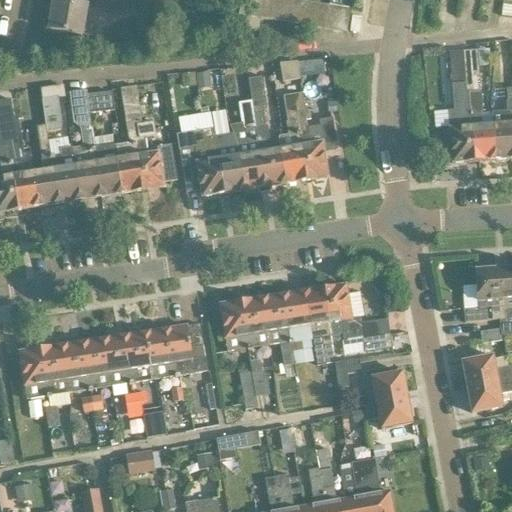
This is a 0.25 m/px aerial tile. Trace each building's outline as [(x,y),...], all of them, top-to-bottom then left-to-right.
[(124,0),(95,0),(94,10),(121,15),(123,7),(124,0)] [(141,11),(143,3),(127,0),(124,0),(123,7),(141,11)] [(241,0),(239,17),(250,19),(253,0),(241,0)] [(264,0),(261,20),(271,22),(275,0),(264,0)] [(304,28),(308,4),(286,0),(282,24),(304,28)] [(88,8),(73,5),(53,2),(48,31),(83,37),(88,8)] [(325,31),(329,8),(308,4),(304,28),(325,31)] [(329,8),(325,31),(347,35),(351,11),(329,8)] [(134,31),(123,32),(124,44),(135,43),(134,31)] [(494,162),(491,127),(483,127),(480,93),(474,93),(472,78),(479,77),(477,52),(462,53),(465,96),(467,96),(468,114),(469,114),(473,164),(494,162)] [(452,165),(473,164),(469,114),(468,114),(467,96),(465,96),(462,53),(449,54),(454,112),(447,112),(449,130),(452,165)] [(303,78),(328,73),(326,60),(301,64),(303,78)] [(297,63),(280,65),(283,83),(300,80),(297,63)] [(208,74),(196,75),(197,90),(209,89),(208,74)] [(286,186),(280,151),(271,152),(267,128),(265,128),(263,114),(267,109),(262,79),(248,81),(252,103),(251,103),(255,130),(256,130),(258,141),(257,141),(265,189),(286,186)] [(130,145),(114,148),(122,196),(143,193),(135,145),(139,145),(138,137),(136,126),(142,125),(136,88),(121,90),(130,145)] [(91,126),(89,115),(87,97),(86,93),(70,95),(74,125),(78,128),(84,127),(91,126)] [(87,97),(89,115),(114,111),(112,94),(87,97)] [(305,113),(302,94),(284,96),(285,110),(287,124),(286,124),(288,137),(279,138),(281,151),(280,151),(286,186),(307,183),(296,118),(305,117),(305,113)] [(46,127),(47,134),(61,131),(62,124),(58,99),(42,101),(46,127)] [(11,101),(0,103),(0,147),(6,147),(17,213),(38,209),(32,174),(22,176),(11,101)] [(494,162),(511,160),(511,119),(511,112),(511,103),(508,104),(508,102),(502,103),(504,126),(491,127),(494,162)] [(244,193),(265,189),(257,141),(258,141),(256,130),(255,130),(251,103),(239,105),(242,125),(230,127),(231,135),(234,135),(244,193)] [(336,106),(327,107),(328,114),(337,113),(336,106)] [(296,118),(307,183),(328,179),(324,154),(337,152),(332,120),(320,122),(321,128),(307,130),(306,122),(311,121),(309,112),(305,113),(305,117),(296,118)] [(139,145),(135,145),(143,193),(164,189),(163,185),(178,182),(172,146),(157,149),(158,152),(155,153),(154,153),(146,154),(144,139),(155,137),(153,124),(142,125),(136,126),(138,137),(139,145)] [(43,172),(32,174),(38,209),(59,206),(51,159),(50,153),(48,143),(47,134),(46,127),(36,128),(43,172)] [(179,136),(177,136),(183,175),(186,195),(200,192),(202,199),(223,196),(214,138),(213,131),(181,136),(179,136)] [(215,138),(214,138),(223,196),(244,193),(234,135),(231,135),(228,136),(215,138)] [(113,146),(94,148),(101,199),(122,196),(114,148),(113,148),(113,146)] [(0,215),(17,213),(6,147),(0,147),(0,170),(1,178),(0,178),(0,215)] [(72,151),(71,151),(80,203),(101,199),(94,148),(87,149),(72,151)] [(72,149),(59,151),(60,158),(51,159),(59,206),(80,203),(71,151),(72,151),(72,149)] [(511,269),(500,270),(504,322),(499,322),(500,338),(502,338),(503,350),(511,349),(511,269)] [(464,325),(499,322),(504,322),(500,270),(475,272),(478,310),(463,311),(464,325)] [(389,290),(381,279),(371,286),(379,298),(389,290)] [(362,339),(389,335),(387,321),(360,325),(359,320),(351,321),(346,287),(325,290),(335,358),(344,357),(342,345),(342,343),(347,342),(347,341),(362,339)] [(326,359),(335,358),(325,290),(304,294),(311,341),(312,341),(314,353),(315,360),(325,358),(326,359)] [(314,363),(311,341),(304,294),(282,297),(293,366),(314,363)] [(281,345),(284,368),(293,366),(282,297),(261,300),(269,347),(281,345)] [(252,349),(269,347),(261,300),(240,303),(247,349),(248,349),(249,352),(253,351),(252,349)] [(240,303),(219,307),(222,327),(226,354),(231,353),(248,351),(240,303)] [(165,331),(173,378),(175,378),(176,380),(180,379),(180,378),(207,373),(199,326),(186,328),(165,331)] [(152,382),(173,378),(165,331),(144,335),(152,382)] [(150,382),(152,382),(144,335),(123,338),(131,385),(130,385),(130,387),(134,386),(133,385),(135,384),(150,382)] [(389,335),(362,339),(364,355),(392,350),(389,335)] [(110,388),(130,385),(131,385),(123,338),(102,341),(110,388)] [(93,391),(110,388),(102,341),(81,344),(89,391),(88,391),(89,393),(93,393),(93,391)] [(69,395),(88,391),(89,391),(81,344),(60,348),(68,395),(69,395)] [(71,406),(69,395),(68,395),(60,348),(39,351),(47,398),(46,398),(46,400),(49,400),(50,409),(56,408),(71,406)] [(26,402),(46,398),(47,398),(39,351),(18,354),(26,402)] [(466,390),(511,380),(511,369),(511,368),(507,369),(505,358),(493,360),(492,358),(461,364),(466,390)] [(251,371),(252,375),(262,374),(260,361),(250,363),(251,371)] [(335,365),(338,389),(349,388),(347,377),(361,375),(360,361),(335,365)] [(257,410),(255,399),(252,375),(251,371),(239,374),(246,412),(257,410)] [(368,408),(407,400),(402,374),(371,380),(373,395),(366,396),(368,408)] [(511,380),(466,390),(471,415),(503,409),(501,395),(511,393),(511,380)] [(211,386),(205,387),(210,411),(215,410),(211,386)] [(172,391),(174,404),(183,402),(182,390),(172,391)] [(146,394),(133,396),(135,405),(141,404),(147,403),(146,394)] [(125,406),(135,405),(133,396),(124,397),(125,406)] [(91,399),(93,413),(102,411),(100,398),(91,399)] [(84,414),(93,413),(91,399),(82,400),(84,414)] [(407,400),(368,408),(370,418),(377,416),(380,432),(412,426),(407,400)] [(50,430),(60,428),(56,408),(50,409),(47,410),(50,430)] [(364,410),(351,412),(353,427),(366,425),(364,410)] [(292,443),(290,431),(279,433),(281,445),(292,443)] [(234,438),(217,441),(220,463),(238,460),(236,451),(234,438)] [(0,443),(0,465),(0,466),(13,465),(10,442),(0,443)] [(384,446),(371,449),(374,461),(386,458),(384,446)] [(348,511),(346,500),(337,502),(328,450),(315,453),(319,471),(326,511),(348,511)] [(152,453),(126,457),(126,458),(129,477),(155,473),(155,470),(161,469),(158,452),(152,453)] [(173,453),(162,455),(164,465),(174,463),(173,453)] [(209,455),(196,457),(199,472),(212,469),(209,455)] [(487,460),(472,462),(474,474),(489,472),(487,460)] [(361,463),(370,511),(391,511),(388,493),(380,495),(374,461),(361,463)] [(348,511),(370,511),(361,463),(351,465),(352,470),(341,472),(344,489),(356,486),(358,498),(346,500),(348,511)] [(326,511),(319,471),(308,473),(314,506),(304,508),(304,511),(326,511)] [(304,511),(304,508),(294,510),(287,477),(276,479),(282,511),(304,511)] [(282,511),(276,479),(266,481),(271,511),(282,511)] [(31,486),(15,489),(18,505),(34,502),(31,486)] [(80,494),(83,511),(102,511),(99,491),(80,494)] [(167,493),(170,511),(175,510),(173,492),(167,493)] [(163,511),(165,511),(170,511),(167,493),(161,494),(163,511)] [(220,511),(218,499),(185,505),(186,511),(220,511)]
